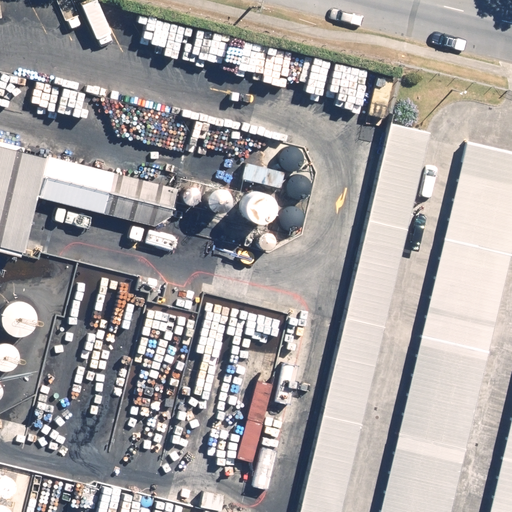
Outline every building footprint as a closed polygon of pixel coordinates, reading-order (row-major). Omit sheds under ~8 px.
[(296,511),(337,511),(426,133),(388,124),(296,511)] [(449,511),(511,245),(511,155),(463,144),(376,511),(449,511)] [(41,157),(0,147),(0,247),(19,252),(41,157)] [(175,186),(46,156),(36,201),(164,231),(175,186)] [(234,188),(186,181),(183,203),(231,209),(234,188)] [(252,189),(250,191),(247,195),(246,197),(245,200),(245,203),(245,205),(245,208),(247,211),(248,213),(250,215),(252,217),(255,218),(257,219),(260,219),(263,219),(266,219),(268,218),(271,216),(273,214),(275,212),(276,210),(277,207),(278,204),(278,202),(277,199),(276,196),(275,194),(273,191),(271,190),(269,188),(266,187),(263,187),(260,186),(258,187),(255,188),(252,189)] [(8,333),(11,334),(18,335),(21,335),(24,334),(27,332),(30,330),(32,328),(33,325),(35,322),(35,319),(36,316),(35,313),(34,310),(33,307),(31,304),(29,302),(26,300),(23,299),(20,298),(17,298),(14,298),(11,298),(8,300),(5,301),(3,303),(1,306),(0,307),(0,324),(1,327),(3,329),(5,331),(8,333)] [(511,511),(511,399),(485,511),(511,511)] [(13,511),(22,475),(0,470),(0,511),(13,511)]
